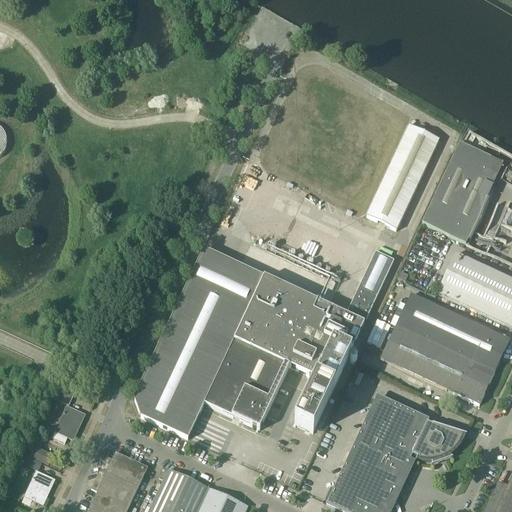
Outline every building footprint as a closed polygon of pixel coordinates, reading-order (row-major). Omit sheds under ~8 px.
[(366,218),(396,232),(439,141),(409,127),(366,218)] [(459,145),(422,226),(456,240),(466,244),(468,238),(471,239),(492,195),(490,194),(503,166),(459,145)] [(340,374),(380,291),(362,282),(345,317),(203,250),(133,400),(140,419),(188,441),(204,406),(259,431),(289,368),(292,369),(299,355),(340,374)] [(375,253),(362,282),(380,291),(394,262),(375,253)] [(436,295),(511,330),(511,281),(483,268),(455,255),(436,295)] [(398,281),(405,284),(408,278),(401,274),(398,281)] [(395,330),(494,375),(499,364),(509,343),(410,297),(395,330)] [(486,393),(494,375),(395,330),(381,362),(479,407),(484,396),(486,393)] [(312,434),(340,374),(299,355),(292,369),(315,380),(293,425),(312,434)] [(55,400),(69,407),(75,394),(77,395),(79,390),(64,383),(55,400)] [(376,400),(359,437),(326,505),(340,511),(386,511),(412,457),(417,459),(415,462),(416,462),(416,461),(419,462),(421,462),(424,463),(426,463),(429,463),(431,463),(433,462),(436,462),(436,463),(437,463),(436,460),(443,457),(445,460),(445,459),(447,458),(449,456),(451,455),(453,453),(455,452),(456,450),(458,448),(459,446),(460,444),(463,437),(464,437),(427,425),(376,400)] [(54,404),(49,416),(56,419),(62,407),(54,404)] [(67,408),(55,433),(71,441),(83,416),(67,408)] [(29,459),(48,468),(54,457),(34,448),(29,459)] [(88,511),(127,511),(147,469),(116,455),(113,461),(106,458),(91,491),(97,494),(88,511)] [(28,459),(25,466),(38,472),(41,466),(28,459)] [(23,469),(16,482),(23,486),(30,472),(23,469)] [(168,472),(155,499),(169,505),(176,509),(189,481),(182,478),(168,472)] [(36,474),(25,498),(41,506),(52,481),(36,474)] [(511,511),(511,479),(508,488),(498,484),(485,511),(511,511)] [(182,511),(183,511),(197,511),(208,490),(189,481),(176,509),(182,511)] [(208,490),(197,511),(246,511),(248,509),(208,490)] [(155,499),(149,511),(165,511),(169,505),(155,499)]
